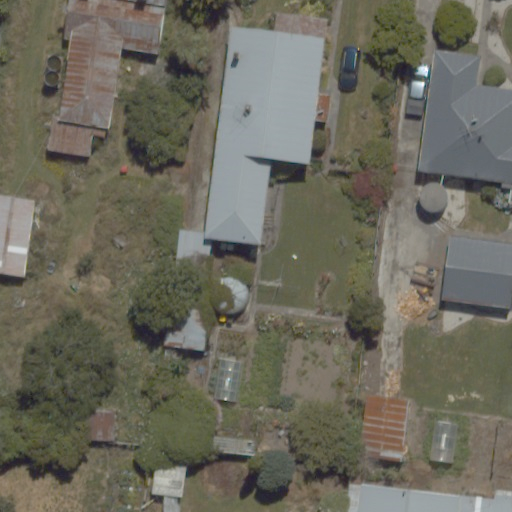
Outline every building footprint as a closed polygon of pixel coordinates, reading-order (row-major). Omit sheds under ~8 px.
[(59,0),(56,29),(72,31),(55,155),(99,160),(103,128),(115,130),(125,51),(168,57),(175,0),(59,0)] [(335,32),(211,18),(171,342),(205,347),(210,305),(218,238),(263,243),(275,155),(319,160),(335,32)] [(420,163),(509,175),(506,202),(511,203),(511,54),(436,44),(420,163)] [(34,195),(0,194),(0,271),(32,272),(34,195)] [(511,234),(451,229),(446,298),(511,302),(511,234)] [(412,454),(414,397),(364,396),(363,453),(412,454)] [(189,511),(194,455),(156,452),(151,511),(189,511)] [(511,511),(511,491),(352,474),(348,511),(511,511)]
